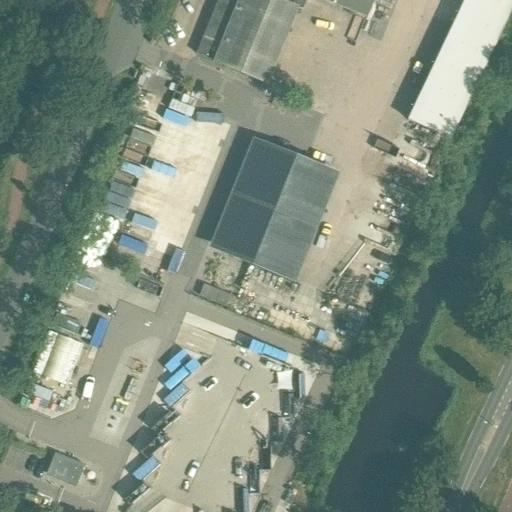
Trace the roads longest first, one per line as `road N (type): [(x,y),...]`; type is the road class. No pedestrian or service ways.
road 1 (residential): [(0,322),(133,0)]
road 2 (secondary): [(454,511),(511,390)]
